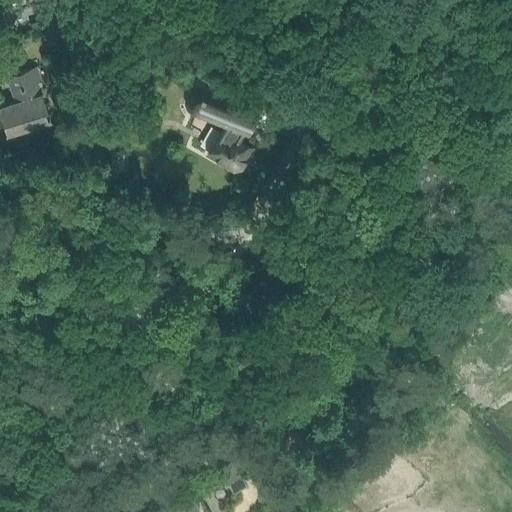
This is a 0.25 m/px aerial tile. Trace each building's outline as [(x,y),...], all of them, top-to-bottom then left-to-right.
[(40,33),(51,54),(70,43),(58,22),(40,33)] [(14,101),(0,105),(0,109),(7,133),(50,120),(42,95),(46,93),(37,66),(6,76),(14,101)] [(209,154),(232,168),(233,168),(241,166),(251,149),(236,140),(246,122),(250,125),(256,114),(227,102),(225,106),(200,93),(195,94),(191,97),(189,102),(189,108),(193,112),(197,114),(198,113),(226,125),(209,154)] [(446,363),(461,374),(475,356),(478,358),(483,352),(486,354),(489,350),(486,348),(500,331),(482,317),(446,363)] [(229,478),(234,489),(247,483),(235,458),(217,467),(212,456),(199,462),(210,487),(229,478)] [(172,511),(181,508),(182,511),(198,511),(188,488),(169,496),(164,485),(151,491),(160,511),(172,511)] [(325,511),(314,497),(298,509),(299,511),(325,511)]
